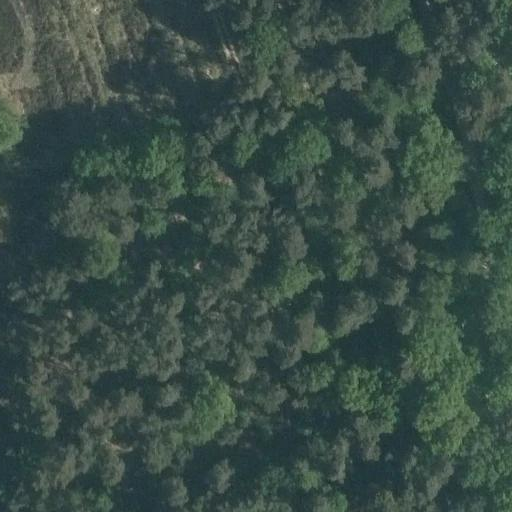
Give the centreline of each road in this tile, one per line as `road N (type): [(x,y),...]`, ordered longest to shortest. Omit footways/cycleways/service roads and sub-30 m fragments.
road 1 (track): [(218,0),(257,120),(250,201),(258,334),(285,511)]
road 2 (track): [(506,511),(495,338),(461,114)]
road 3 (track): [(461,114),(420,0)]
